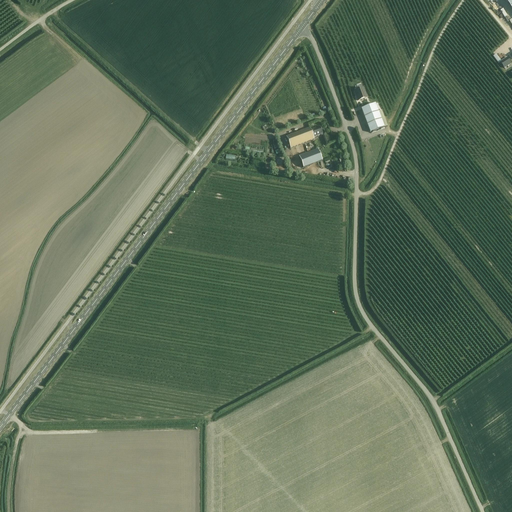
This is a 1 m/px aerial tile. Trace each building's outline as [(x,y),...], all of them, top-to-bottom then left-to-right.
[(38,12),(31,19),(33,21),(40,15),(38,12)] [(507,59),(502,63),(505,68),(511,64),(507,59)] [(355,92),(358,101),(366,98),(363,88),(355,92)] [(375,104),(361,109),(370,133),(384,128),(375,104)] [(310,128),(286,137),(290,149),(314,140),(313,138),(322,134),(319,127),(310,130),(310,128)] [(318,150),(299,157),(303,168),(322,161),(318,150)]
